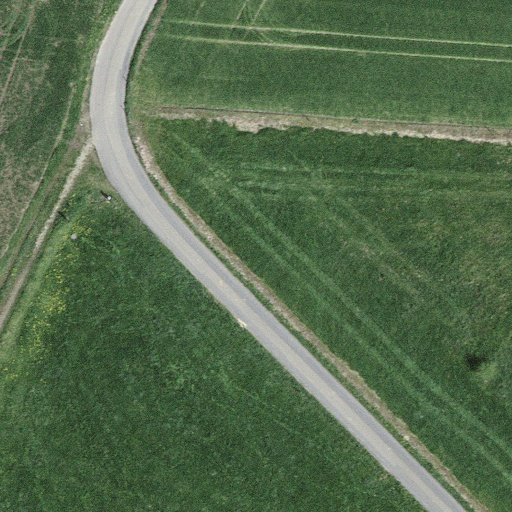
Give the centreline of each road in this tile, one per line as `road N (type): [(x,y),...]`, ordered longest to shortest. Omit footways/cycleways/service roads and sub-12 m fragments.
road 1 (unclassified): [(450,511),(159,219),(132,180),(106,120),(105,89),(139,0)]
road 2 (track): [(106,120),(0,314)]
